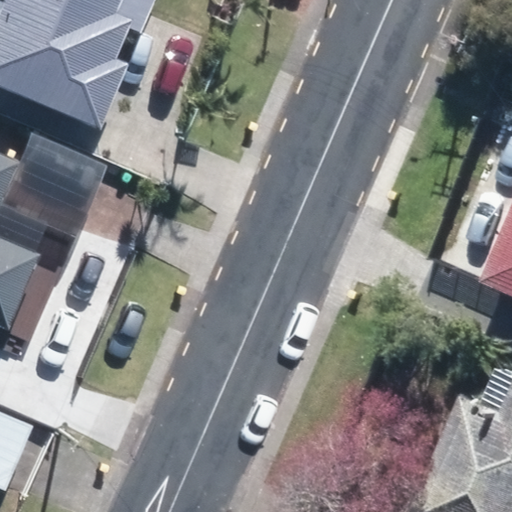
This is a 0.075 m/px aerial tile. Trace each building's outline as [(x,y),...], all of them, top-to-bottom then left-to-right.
[(0,0),(0,88),(102,132),(130,67),(115,61),(134,18),(113,9),(117,0),(0,0)] [(0,238),(0,201),(17,162),(0,154),(0,327),(8,330),(40,255),(0,238)] [(511,251),(500,280),(511,285),(511,251)] [(423,511),(511,511),(511,415),(474,398),(423,511)] [(0,413),(0,489),(6,492),(33,427),(0,413)]
